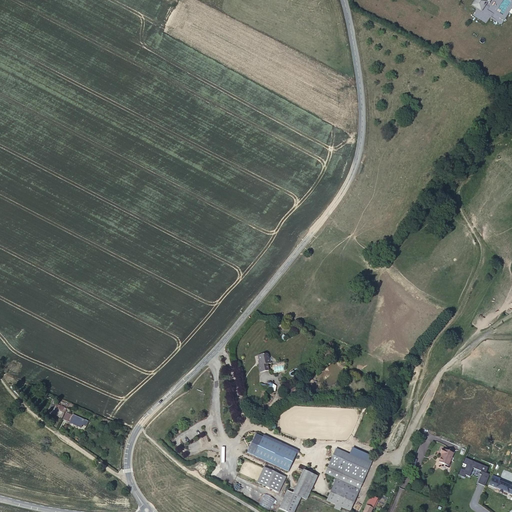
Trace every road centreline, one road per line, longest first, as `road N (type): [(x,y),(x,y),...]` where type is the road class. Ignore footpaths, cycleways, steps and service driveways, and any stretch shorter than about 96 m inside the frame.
road 1 (tertiary): [(343,0),(362,112),(355,166),(243,319),(136,429),(128,476),(146,510)]
road 2 (track): [(356,507),(375,464),(411,433),(440,371),(511,315)]
